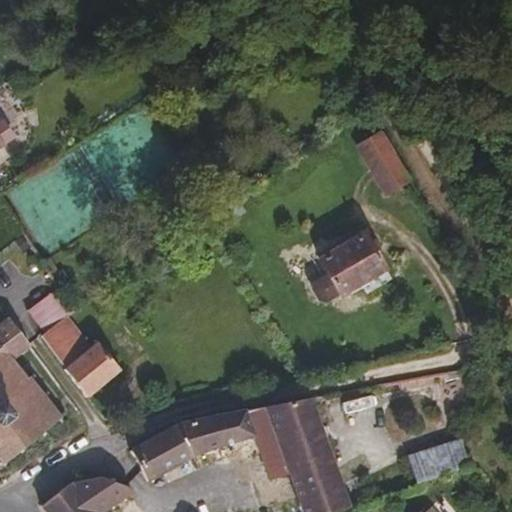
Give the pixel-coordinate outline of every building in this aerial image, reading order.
[(373,113),(365,101),(357,106),(365,119),(373,113)] [(408,175),(380,126),(356,142),(384,190),(408,175)] [(210,212),(234,194),(226,185),(202,202),(210,212)] [(220,223),(244,205),(234,194),(210,212),(220,223)] [(373,270),(382,264),(361,230),(351,236),(348,231),(334,239),(337,243),(334,246),(318,255),(325,268),(311,277),(310,285),(317,295),(323,296),(335,288),(337,290),(345,285),(348,290),(375,273),(373,270)] [(64,310),(48,289),(26,305),(43,327),(62,312),(64,310)] [(117,365),(96,336),(87,342),(62,312),(43,327),(39,330),(63,365),(83,392),(117,365)] [(56,409),(41,392),(45,388),(43,385),(39,388),(28,374),(33,370),(30,367),(24,373),(8,353),(27,339),(7,313),(0,318),(0,458),(2,461),(5,458),(3,455),(15,445),(18,448),(21,445),(19,443),(38,428),(40,431),(43,428),(41,425),(54,415),(57,418),(60,415),(58,412),(62,409),(59,407),(56,409)] [(359,475),(332,389),(308,394),(329,455),(339,483),(346,502),(367,496),(359,475)] [(329,455),(308,394),(263,402),(285,469),(329,455)] [(285,469),(263,402),(242,406),(250,431),(265,474),(285,469)] [(146,477),(193,450),(250,431),(242,406),(180,419),(157,431),(128,447),(146,477)] [(466,464),(454,437),(406,452),(416,480),(466,464)] [(339,483),(329,455),(285,469),(295,497),(339,483)] [(94,511),(129,488),(122,479),(119,481),(101,473),(69,479),(94,511)] [(94,511),(69,479),(40,503),(47,511),(94,511)] [(300,511),(314,511),(346,502),(339,483),(295,497),(300,511)]
